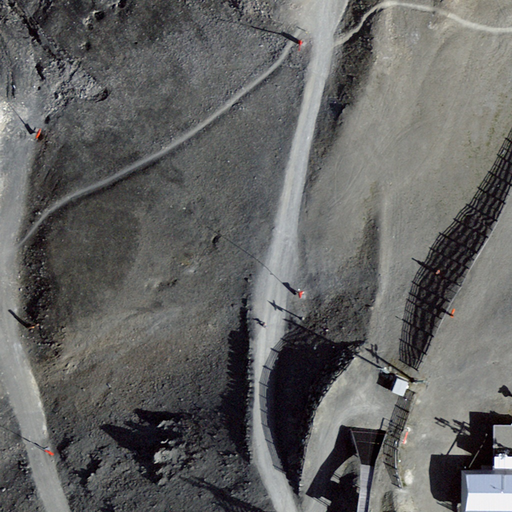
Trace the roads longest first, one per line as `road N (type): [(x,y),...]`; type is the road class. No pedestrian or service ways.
road 1 (track): [(332,0),(263,378),(286,511)]
road 2 (track): [(67,511),(0,305)]
